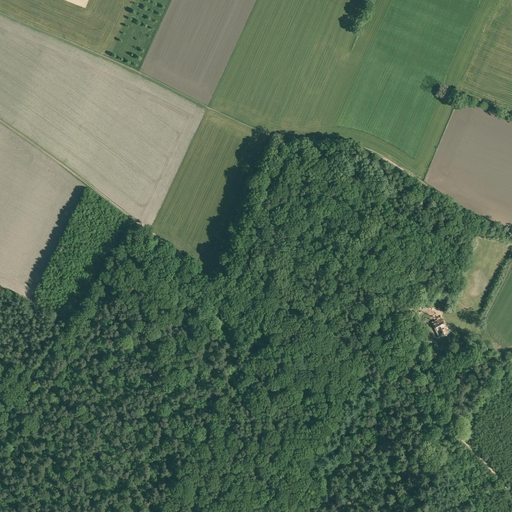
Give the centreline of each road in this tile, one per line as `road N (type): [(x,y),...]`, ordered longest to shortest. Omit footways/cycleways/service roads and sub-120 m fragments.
road 1 (track): [(272,138),(0,11)]
road 2 (track): [(511,229),(460,209),(365,149),(272,138)]
road 3 (track): [(102,511),(225,359),(221,313),(228,298)]
road 4 (track): [(234,511),(349,368)]
road 5 (track): [(134,220),(0,121)]
road 6 (track): [(349,368),(270,331),(214,284)]
road 7 (track): [(214,284),(272,138)]
road 8 (track): [(511,498),(488,466),(407,398)]
road 9 (track): [(63,335),(134,220)]
road 10 (track): [(407,398),(371,479),(338,511)]
